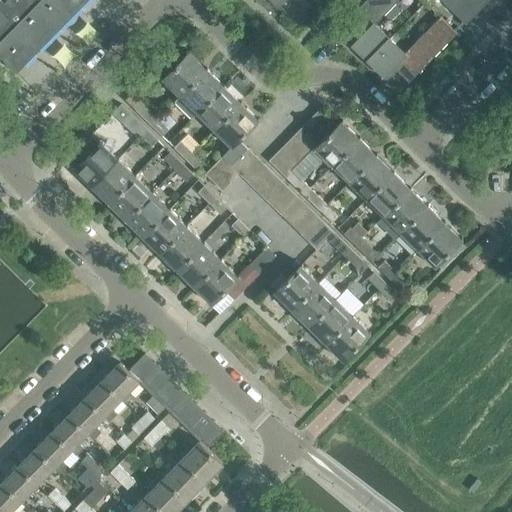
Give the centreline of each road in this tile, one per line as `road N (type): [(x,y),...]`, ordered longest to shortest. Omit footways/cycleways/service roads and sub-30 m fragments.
road 1 (residential): [(228,511),(294,444),(138,303)]
road 2 (residential): [(405,136),(333,77),(270,86),(180,0)]
road 3 (residential): [(0,168),(170,0)]
road 4 (residential): [(0,448),(138,303)]
road 5 (residential): [(138,303),(0,168)]
road 6 (residential): [(405,136),(511,32)]
road 7 (residential): [(509,232),(405,136)]
